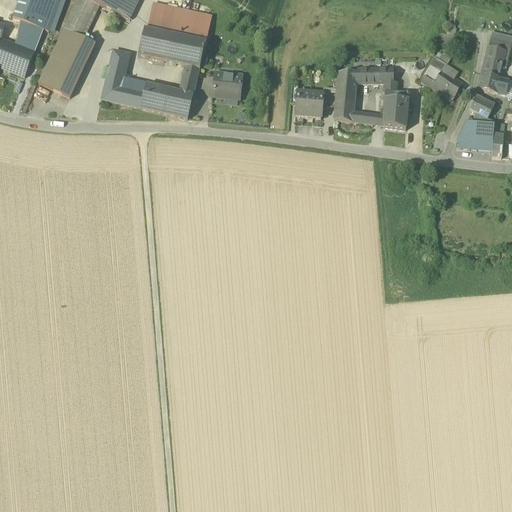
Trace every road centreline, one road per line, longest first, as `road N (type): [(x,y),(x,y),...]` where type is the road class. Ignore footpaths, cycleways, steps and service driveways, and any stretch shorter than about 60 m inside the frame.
road 1 (residential): [(511,172),(192,129),(38,128),(0,118)]
road 2 (track): [(141,128),(172,511)]
